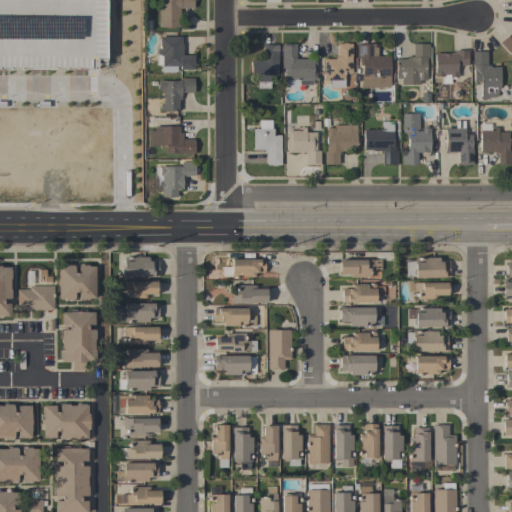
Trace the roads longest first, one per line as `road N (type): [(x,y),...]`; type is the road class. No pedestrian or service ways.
road 1 (tertiary): [(0,231),(475,229)]
road 2 (residential): [(185,400),(475,402)]
road 3 (residential): [(224,194),(511,191)]
road 4 (residential): [(185,511),(185,229)]
road 5 (residential): [(475,511),(475,229)]
road 6 (residential): [(224,20),(479,19)]
road 7 (residential): [(224,229),(224,0)]
road 8 (residential): [(301,282),(311,401)]
